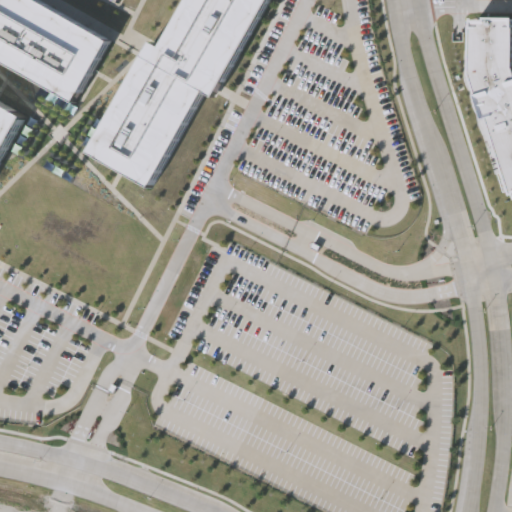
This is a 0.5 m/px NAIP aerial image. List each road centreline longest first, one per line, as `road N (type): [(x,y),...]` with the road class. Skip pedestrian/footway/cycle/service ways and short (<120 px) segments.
road 1 (tertiary): [(489,257),(418,0)]
road 2 (tertiary): [(215,511),(89,463),(0,444)]
road 3 (tertiary): [(470,285),(478,372),(473,444)]
road 4 (tertiary): [(0,471),(151,511)]
road 5 (tertiary): [(492,511),(506,378)]
